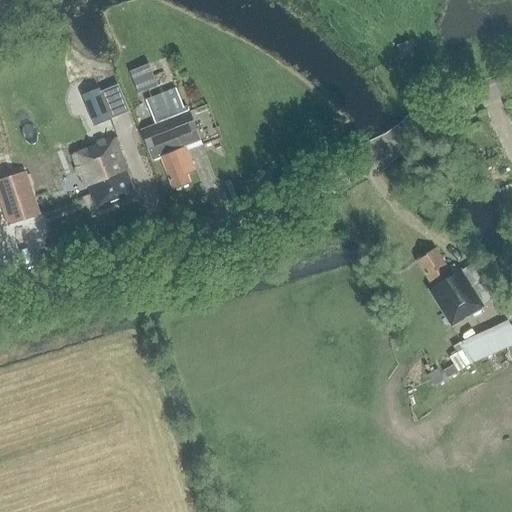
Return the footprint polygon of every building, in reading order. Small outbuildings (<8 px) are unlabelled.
[(410,54),(407,43),(396,46),(400,58),(410,54)] [(129,71),(138,93),(157,86),(148,64),(129,71)] [(81,86),(85,95),(81,97),(93,126),(109,119),(107,114),(116,109),(112,98),(109,99),(101,77),(81,86)] [(184,114),(175,90),(145,102),(155,126),(139,132),(151,162),(160,159),(172,190),(189,183),(186,175),(194,172),(184,147),(180,149),(176,139),(196,132),(188,113),(184,114)] [(71,157),(83,189),(87,188),(95,210),(133,195),(112,141),(71,157)] [(40,216),(26,174),(0,182),(0,207),(7,227),(40,216)] [(416,262),(432,287),(427,290),(450,326),(480,307),(459,274),(452,278),(435,250),(416,262)] [(501,312),(508,308),(500,295),(494,299),(501,312)] [(473,364),(511,346),(511,330),(507,324),(461,344),(473,364)] [(452,365),(441,371),(445,378),(456,372),(452,365)] [(433,386),(443,380),(437,370),(427,376),(433,386)]
